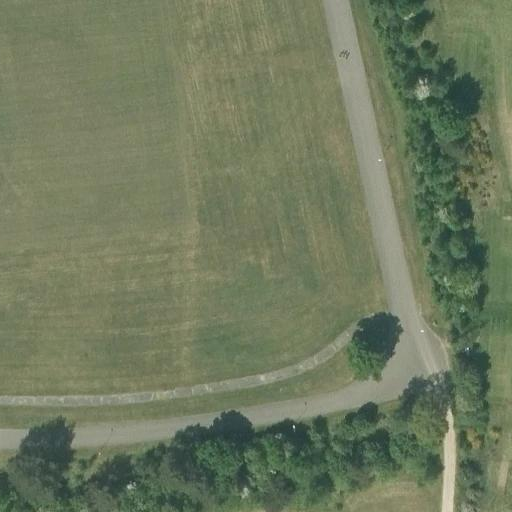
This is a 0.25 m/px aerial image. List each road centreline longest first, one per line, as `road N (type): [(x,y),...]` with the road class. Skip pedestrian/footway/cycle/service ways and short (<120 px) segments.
road 1 (unclassified): [(0,439),(245,417),(368,392),(393,373),(406,343),(400,297),(334,0)]
road 2 (track): [(402,360),(431,372),(440,387),(449,445),(445,511)]
